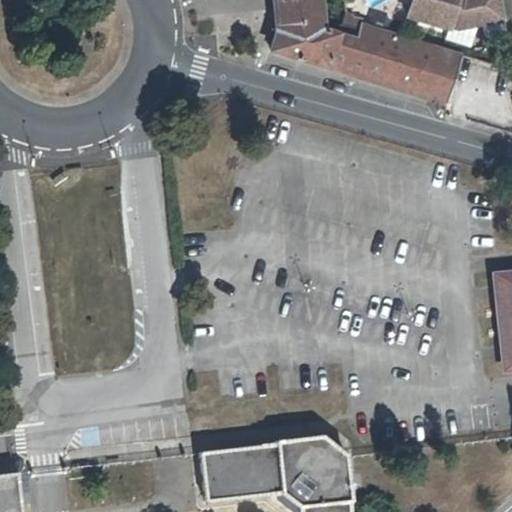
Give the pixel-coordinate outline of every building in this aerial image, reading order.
[(318,0),(272,0),(275,31),(298,29),(299,32),(321,30),(318,0)] [(506,23),(501,0),(415,0),(410,19),(453,32),(454,25),(466,30),(506,23)] [(321,30),(299,32),(298,29),(275,31),(276,34),(271,53),(446,107),(460,57),(359,29),(358,33),(355,43),(323,34),(321,30)] [(511,275),(497,277),(507,368),(511,367),(511,275)] [(201,504),(277,496),(299,511),(352,511),(344,452),(320,439),(266,443),(266,449),(214,455),(195,458),(201,504)] [(0,479),(12,479),(21,478),(21,469),(15,465),(0,466),(0,479)] [(24,505),(21,478),(12,479),(0,479),(0,511),(14,511),(14,507),(24,505)]
